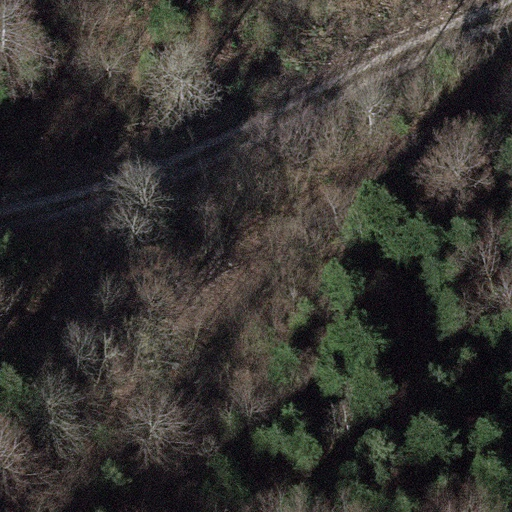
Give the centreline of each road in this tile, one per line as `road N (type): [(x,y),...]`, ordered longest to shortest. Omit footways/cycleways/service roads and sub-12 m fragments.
road 1 (track): [(0,332),(166,303),(226,277),(301,207),(511,89)]
road 2 (track): [(0,214),(157,170),(496,0)]
